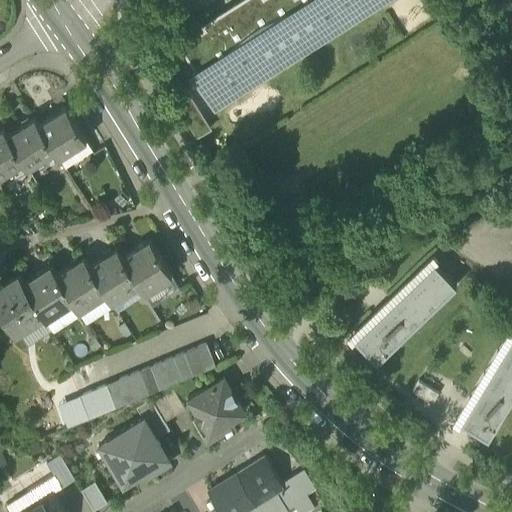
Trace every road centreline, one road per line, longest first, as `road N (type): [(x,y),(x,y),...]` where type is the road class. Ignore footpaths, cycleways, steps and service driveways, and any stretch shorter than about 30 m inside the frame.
road 1 (tertiary): [(450,486),(315,399),(172,203),(67,22)]
road 2 (residential): [(134,511),(257,436)]
